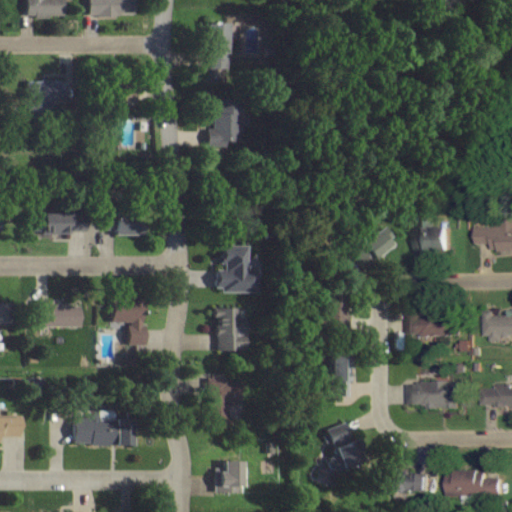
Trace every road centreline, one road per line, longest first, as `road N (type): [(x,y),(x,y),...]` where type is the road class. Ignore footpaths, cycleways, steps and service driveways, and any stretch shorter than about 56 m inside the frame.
road 1 (residential): [(166,0),(178,511)]
road 2 (residential): [(381,358),(381,412),(396,436),(511,436)]
road 3 (residential): [(511,279),(399,283),(382,304),(381,358)]
road 4 (residential): [(0,477),(182,477)]
road 5 (residential): [(0,266),(178,267)]
road 6 (residential): [(0,43),(162,43)]
